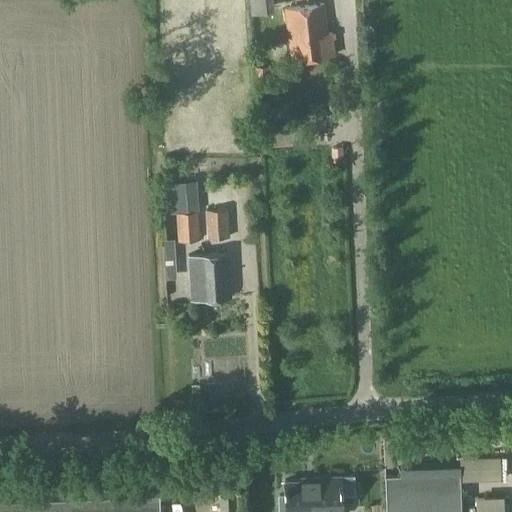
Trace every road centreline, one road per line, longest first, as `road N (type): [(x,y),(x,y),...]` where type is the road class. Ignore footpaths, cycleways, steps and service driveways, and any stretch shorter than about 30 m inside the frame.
road 1 (unclassified): [(511,399),(129,441),(0,445)]
road 2 (unknown): [(374,414),(345,0)]
